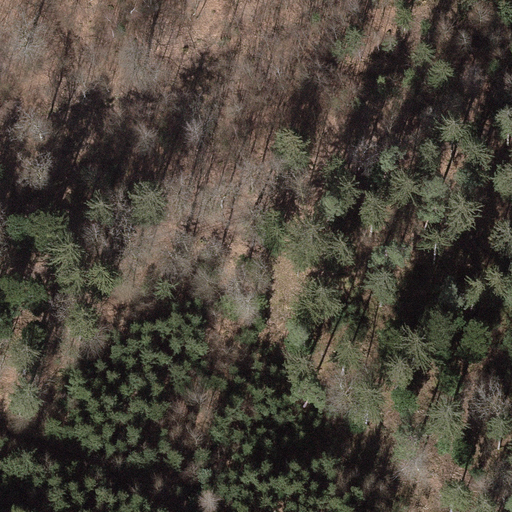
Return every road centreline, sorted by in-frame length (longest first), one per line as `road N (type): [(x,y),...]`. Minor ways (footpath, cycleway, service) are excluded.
road 1 (track): [(0,276),(511,128)]
road 2 (track): [(0,430),(77,462),(158,511)]
